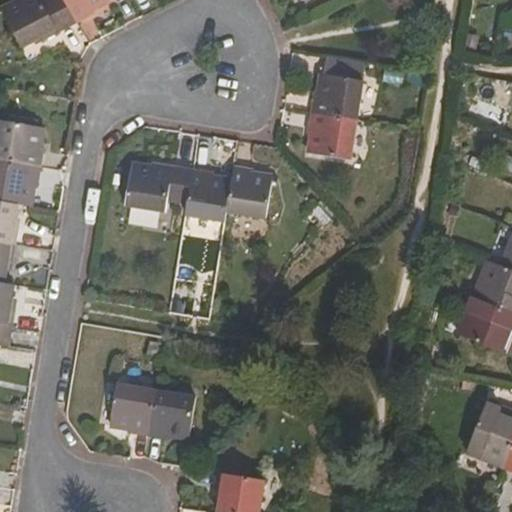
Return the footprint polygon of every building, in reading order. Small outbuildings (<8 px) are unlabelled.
[(77,26),(63,0),(45,0),(42,2),(41,0),(20,0),(1,10),(21,50),(41,39),(43,43),(77,26)] [(63,0),(77,26),(96,16),(94,11),(110,3),(108,0),(63,0)] [(364,82),(321,75),(318,94),(314,93),(311,114),(358,122),(364,82)] [(511,82),(490,80),(488,103),(511,105),(511,82)] [(311,114),(307,134),(311,135),(308,154),(352,161),(358,122),(311,114)] [(46,149),(41,149),(45,129),(3,122),(0,138),(0,162),(42,170),(46,149)] [(0,202),(20,206),(32,208),(35,189),(39,190),(42,170),(0,162),(0,202)] [(187,205),(193,169),(153,162),(152,167),(133,164),(126,207),(167,214),(169,202),(187,205)] [(274,177),(255,173),(255,169),(234,166),(232,179),(227,213),(267,219),(274,177)] [(232,179),(213,176),(213,172),(193,169),(187,205),(185,216),(225,223),(227,213),(232,179)] [(20,226),(16,225),(20,206),(0,202),(0,242),(17,245),(20,226)] [(0,283),(7,284),(10,265),(13,266),(17,245),(0,242),(0,283)] [(511,270),(511,243),(502,267),(511,270)] [(472,299),(511,315),(511,270),(502,267),(488,260),(472,299)] [(17,307),(13,307),(17,286),(7,284),(0,283),(0,346),(10,348),(17,307)] [(511,340),(511,315),(472,299),(457,335),(506,356),(511,340)] [(149,438),(157,391),(118,385),(111,428),(130,431),(129,435),(149,438)] [(169,442),(170,437),(190,440),(197,397),(157,391),(149,438),(169,442)] [(511,416),(486,406),(466,454),(503,469),(511,445),(511,416)] [(511,472),(511,445),(503,469),(511,472)] [(216,493),(220,494),(217,511),(261,511),(266,482),(219,475),(216,493)]
